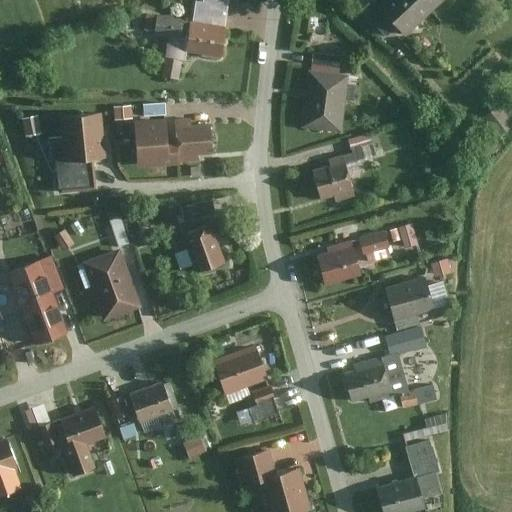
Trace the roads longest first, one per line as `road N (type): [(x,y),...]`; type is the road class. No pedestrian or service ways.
road 1 (residential): [(284,296),(0,402)]
road 2 (residential): [(284,296),(264,151),(275,0)]
road 3 (residential): [(350,511),(284,296)]
